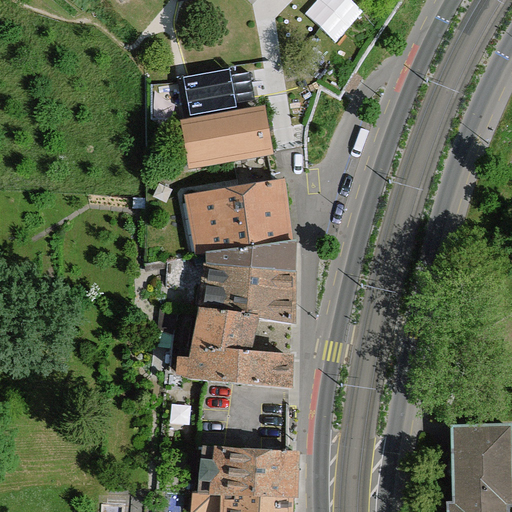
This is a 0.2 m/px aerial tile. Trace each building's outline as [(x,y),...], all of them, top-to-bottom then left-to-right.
[(262,113),(187,127),(189,144),(193,165),(268,152),(262,113)] [(291,243),(283,183),(274,184),(199,196),(210,254),(291,243)] [(291,243),(210,254),(211,266),(293,273),(294,243),(291,243)] [(169,262),(166,288),(187,291),(191,259),(169,262)] [(293,273),(211,266),(204,312),(251,318),(292,324),(293,273)] [(251,318),(204,312),(200,331),(246,337),(251,318)] [(246,337),(200,331),(196,351),(249,354),(251,345),(256,346),(257,339),(248,338),(246,337)] [(249,354),(196,351),(194,359),(187,359),(182,362),(180,367),(182,373),(185,377),(190,378),(208,380),(290,389),(291,357),(249,354)] [(460,508),(508,506),(511,506),(511,430),(458,432),(460,508)] [(297,453),(200,448),(195,493),(290,497),(295,498),(297,453)] [(289,511),(290,497),(195,493),(193,511),(289,511)]
